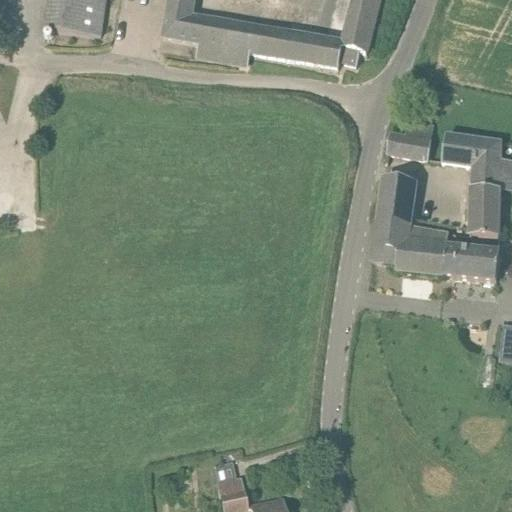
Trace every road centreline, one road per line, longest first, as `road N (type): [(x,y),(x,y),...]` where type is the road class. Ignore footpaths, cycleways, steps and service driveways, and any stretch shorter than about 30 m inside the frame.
road 1 (unclassified): [(343,511),(331,416),(381,107)]
road 2 (unclassified): [(381,107),(281,81),(0,56)]
